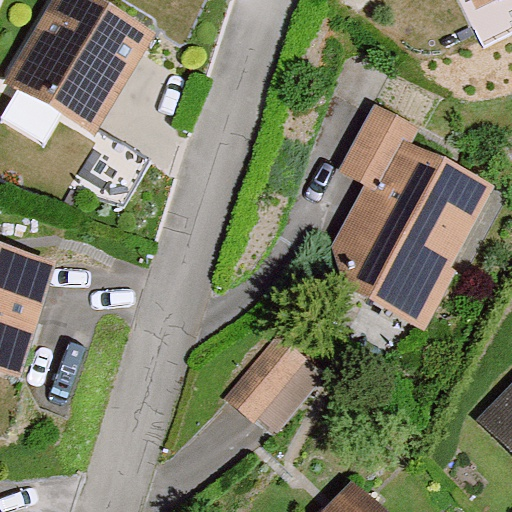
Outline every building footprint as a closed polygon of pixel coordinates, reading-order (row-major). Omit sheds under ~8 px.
[(76,0),(64,0),(10,92),(23,99),(95,142),(153,45),(76,0)] [(511,0),(468,0),(477,19),(511,2),(511,0)] [(150,175),(95,142),(23,99),(0,137),(0,159),(71,202),(128,211),(150,175)] [(422,342),(496,201),(412,157),(420,140),(378,118),(342,186),(365,198),(334,257),(349,304),(422,342)] [(0,376),(18,382),(50,275),(0,260),(0,376)] [(281,348),(232,405),(260,428),(309,371),(281,348)] [(511,403),(488,430),(511,451),(511,403)] [(360,511),(348,500),(336,511),(360,511)]
